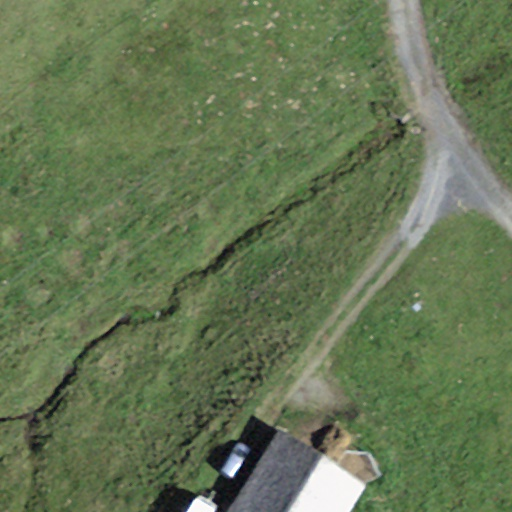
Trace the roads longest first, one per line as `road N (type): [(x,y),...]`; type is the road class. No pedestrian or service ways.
road 1 (track): [(453,144),(298,387)]
road 2 (track): [(401,0),(416,76),(453,144),(511,212)]
